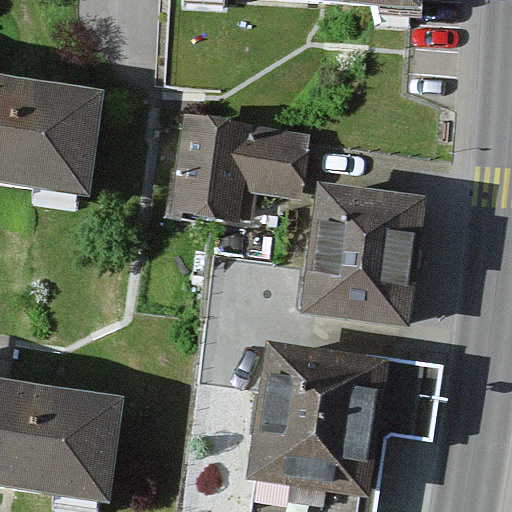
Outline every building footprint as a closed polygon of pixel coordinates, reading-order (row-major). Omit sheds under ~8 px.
[(165,0),(165,4),(415,17),(415,0),(165,0)] [(0,197),(81,207),(94,100),(0,89),(0,197)] [(296,153),(161,148),(158,242),(237,245),(238,205),(294,207),(296,153)] [(297,322),(404,335),(420,208),(313,194),(297,322)] [(368,511),(374,454),(419,458),(424,392),(258,379),(247,511),(368,511)] [(0,496),(102,507),(113,405),(0,392),(0,496)]
